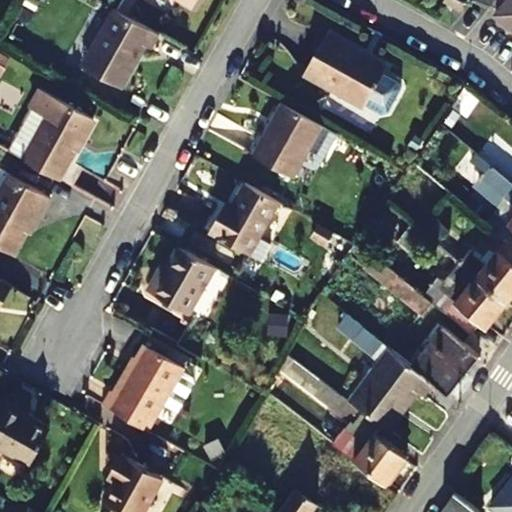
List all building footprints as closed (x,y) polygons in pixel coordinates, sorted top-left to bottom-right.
[(511,0),(505,0),(492,16),(511,32),(511,0)] [(147,44),(153,47),(161,32),(117,7),(85,64),(123,85),(147,44)] [(302,70),(338,91),(359,54),(353,51),(355,48),(325,31),(302,70)] [(384,69),(359,54),(338,91),(362,105),(384,69)] [(48,114),(25,157),(61,177),(95,117),(42,86),(31,105),(48,114)] [(319,122),(281,100),(252,152),(290,174),(319,122)] [(492,136),(478,154),(491,165),(505,148),(492,136)] [(456,162),(478,179),(506,201),(511,193),(511,181),(491,165),(478,154),(469,146),(456,162)] [(0,190),(0,243),(15,252),(40,208),(44,210),(52,196),(11,172),(0,190)] [(498,209),(506,201),(478,179),(472,187),(498,209)] [(208,229),(248,251),(277,199),(244,180),(225,214),(218,210),(208,229)] [(511,193),(506,201),(498,209),(487,223),(494,228),(511,243),(511,193)] [(415,227),(436,244),(448,229),(427,212),(415,227)] [(425,259),(436,244),(415,227),(405,218),(392,234),(425,259)] [(511,243),(494,228),(475,252),(471,250),(459,263),(506,302),(511,294),(511,243)] [(148,288),(189,311),(216,264),(179,243),(162,274),(158,272),(148,288)] [(422,313),(433,302),(425,295),(374,254),(364,267),(422,313)] [(485,326),(506,302),(459,263),(443,283),(438,279),(425,295),(433,302),(470,332),(479,322),(485,326)] [(356,338),(381,358),(389,347),(365,327),(356,338)] [(445,327),(412,365),(434,384),(448,394),(480,354),(445,327)] [(105,403),(148,428),(163,401),(179,410),(196,380),(194,373),(184,366),(145,343),(116,393),(112,391),(105,403)] [(381,358),(349,400),(380,423),(388,429),(402,411),(405,411),(418,392),(424,396),(434,384),(412,365),(389,347),(381,358)] [(374,431),(380,423),(349,400),(286,352),(279,364),(314,390),(350,419),(344,426),(333,442),(386,482),(406,455),(374,431)] [(284,381),(344,426),(350,419),(314,390),(279,364),(275,373),(286,379),(284,381)] [(274,398),(284,381),(286,379),(275,373),(265,391),(274,398)] [(25,413),(26,410),(9,400),(0,416),(0,446),(31,465),(50,430),(25,413)] [(119,454),(109,470),(116,473),(112,481),(96,507),(104,511),(141,511),(161,478),(119,454)] [(106,477),(112,481),(116,473),(109,470),(106,477)] [(511,511),(511,479),(490,507),(495,511),(511,511)] [(277,511),(310,511),(317,503),(296,486),(277,511)] [(455,491),(443,510),(445,511),(477,511),(480,509),(455,491)]
